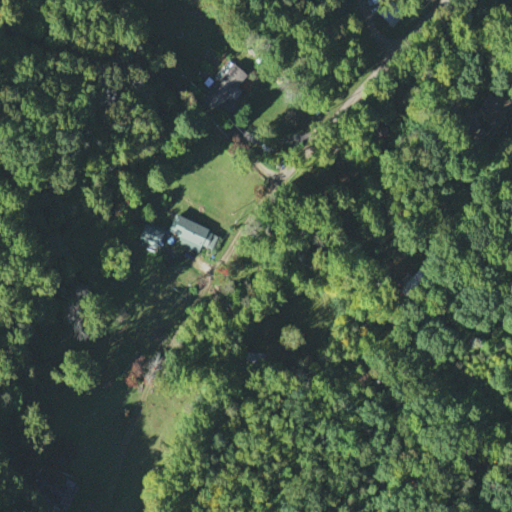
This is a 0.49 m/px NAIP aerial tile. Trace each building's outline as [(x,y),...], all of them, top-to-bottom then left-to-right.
[(391,25),(404,11),(392,0),(391,0),(379,13),(391,25)] [(234,98),(241,89),(236,85),(246,72),(230,61),(205,95),(219,105),(228,93),(234,98)] [(495,129),(506,116),(502,113),(511,103),(496,88),(475,111),(495,129)] [(199,246),(200,243),(211,247),(218,230),(173,213),(166,234),(199,246)] [(143,221),(136,237),(156,244),(162,228),(143,221)]
